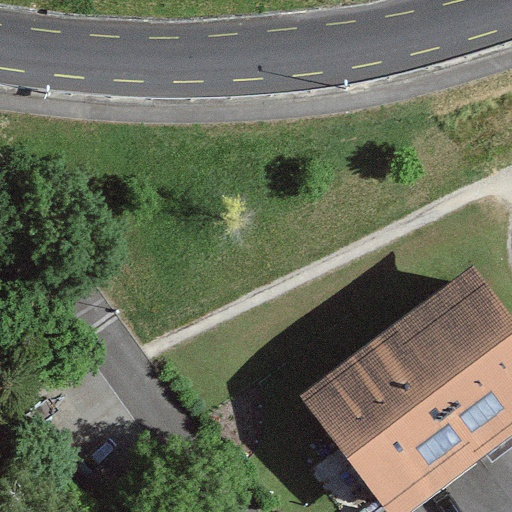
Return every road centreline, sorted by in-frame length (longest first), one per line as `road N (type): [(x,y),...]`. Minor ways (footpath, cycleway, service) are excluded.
road 1 (primary): [(0,47),(236,60),(331,49),(511,5)]
road 2 (residential): [(0,191),(229,511)]
